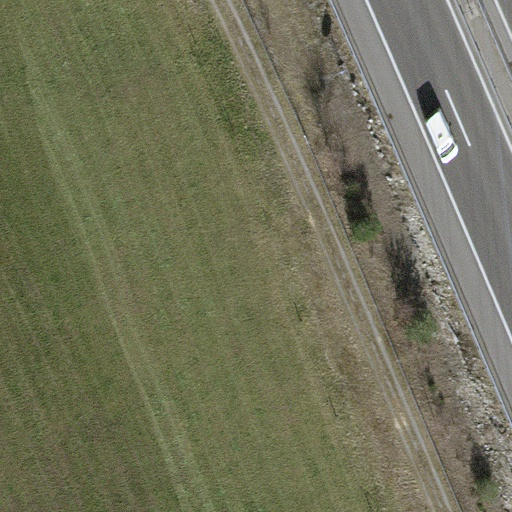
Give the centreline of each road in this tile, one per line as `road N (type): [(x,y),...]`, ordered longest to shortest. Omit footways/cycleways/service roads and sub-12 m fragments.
road 1 (track): [(440,511),(313,201),(215,0)]
road 2 (motorway): [(406,0),(511,247)]
